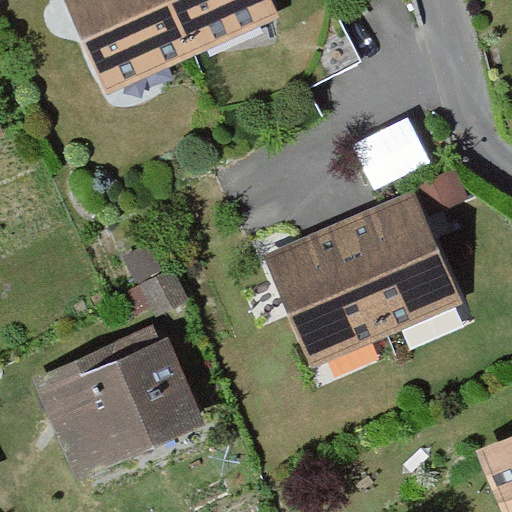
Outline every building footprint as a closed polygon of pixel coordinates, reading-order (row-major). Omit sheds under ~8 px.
[(64,0),(106,98),(192,64),(165,0),(64,0)] [(261,0),(165,0),(192,64),(274,30),(261,0)] [(412,197),(339,227),(386,341),(459,311),(412,197)] [(257,260),(302,376),(386,341),(339,227),(257,260)] [(40,402),(77,487),(211,429),(174,343),(40,402)] [(511,511),(511,443),(482,458),(509,511),(511,511)]
